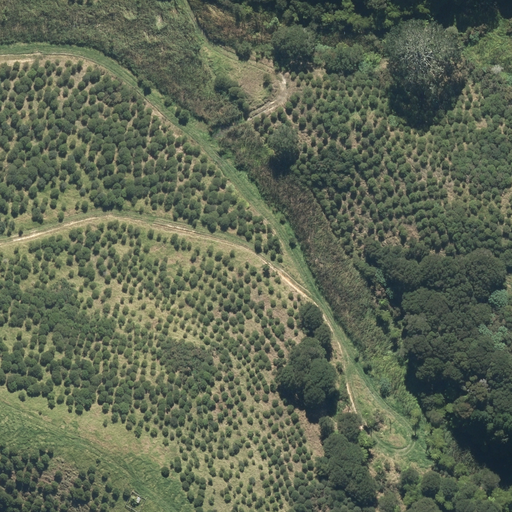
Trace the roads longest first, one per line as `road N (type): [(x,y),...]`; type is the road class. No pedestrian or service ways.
road 1 (track): [(0,52),(71,55),(126,72),(257,191),(299,269),(289,273),(233,243),(184,229),(109,218),(0,239)]
road 2 (track): [(189,0),(206,34),(278,79),(282,91),(273,111),(204,143)]
